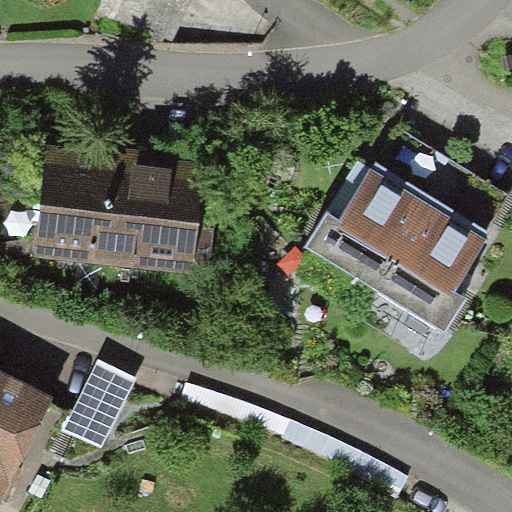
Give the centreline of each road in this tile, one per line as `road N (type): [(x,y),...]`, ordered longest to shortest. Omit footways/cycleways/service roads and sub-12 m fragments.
road 1 (residential): [(510,511),(336,415),(0,299)]
road 2 (residential): [(347,65),(295,74),(0,65)]
road 3 (residential): [(474,0),(434,39),(347,65)]
